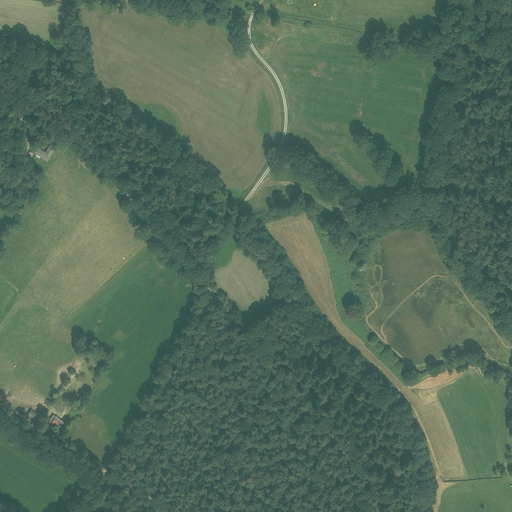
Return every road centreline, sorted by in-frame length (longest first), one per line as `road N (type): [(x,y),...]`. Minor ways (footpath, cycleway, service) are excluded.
road 1 (track): [(399,511),(86,146),(19,102)]
road 2 (track): [(170,511),(0,405)]
